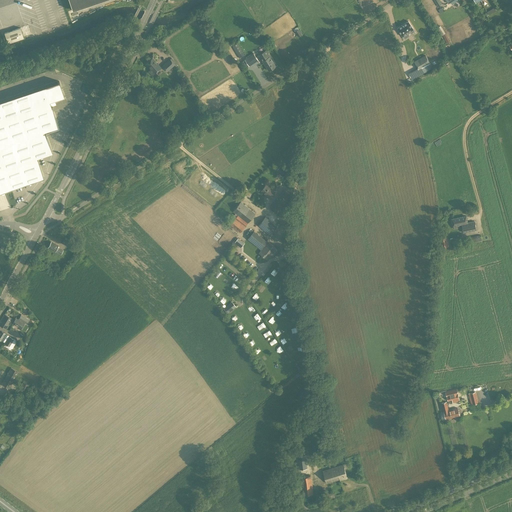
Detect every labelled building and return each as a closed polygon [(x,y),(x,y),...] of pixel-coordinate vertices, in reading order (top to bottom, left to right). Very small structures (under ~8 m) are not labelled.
[(68,0),(72,10),(101,0),(68,0)] [(408,21),(397,28),(402,36),(403,36),(405,39),(408,36),(407,34),(410,31),(412,35),(415,33),(413,29),(408,21)] [(8,43),(23,38),(20,28),(4,33),(8,43)] [(269,71),(276,66),(266,51),(259,55),(269,71)] [(249,67),(258,61),(254,54),(245,59),(249,67)] [(422,69),(431,64),(425,55),(417,60),(422,69)] [(145,64),(150,70),(148,72),(152,76),(160,68),(152,58),(145,64)] [(162,66),(167,72),(174,65),(175,67),(177,65),(175,63),(176,63),(171,58),(170,59),(169,59),(162,66)] [(0,191),(43,177),(37,157),(52,151),(45,131),(58,127),(49,100),(64,96),(59,81),(0,100),(0,191)] [(270,199),(274,194),(272,192),(273,190),(265,184),(260,190),(267,195),(266,196),(270,199)] [(276,213),(283,204),(286,201),(285,199),(289,194),(284,190),(270,208),(276,213)] [(255,213),(244,204),(241,202),(234,212),(238,215),(230,225),(240,233),(255,213)] [(467,223),(466,216),(452,219),(453,226),(454,229),(460,228),(459,225),(462,224),(463,233),(476,230),(474,221),(467,223)] [(270,235),(277,227),(265,217),(258,225),(270,235)] [(261,249),(267,241),(254,231),(247,239),(261,249)] [(473,243),(482,242),(480,235),(471,237),(473,243)] [(69,247),(73,242),(65,237),(62,243),(69,247)] [(234,243),(240,248),(245,243),(239,237),(234,243)] [(260,249),(270,257),(277,249),(267,241),(261,249),(260,249)] [(61,255),(63,251),(57,247),(58,245),(51,242),(48,247),(61,255)] [(228,313),(237,306),(231,300),(223,308),(228,313)] [(12,321),(13,322),(15,320),(13,319),(5,314),(0,321),(0,325),(6,329),(9,325),(10,325),(12,321)] [(21,329),(25,322),(21,320),(20,321),(16,318),(15,320),(13,322),(18,325),(17,326),(21,329)] [(5,343),(4,344),(8,346),(7,348),(10,350),(11,348),(12,348),(17,341),(9,336),(6,342),(5,343)] [(20,379),(16,377),(19,372),(11,367),(2,385),(9,389),(12,384),(16,386),(20,379)] [(25,396),(30,385),(22,382),(17,393),(25,396)] [(445,417),(445,419),(459,415),(457,408),(448,411),(447,404),(450,403),(450,400),(459,398),(456,389),(446,392),(448,401),(449,402),(446,402),(442,403),(444,413),(440,414),(441,418),(445,417)] [(478,403),(475,392),(468,393),(471,405),(478,403)] [(323,471),(327,483),(339,480),(340,481),(347,478),(343,465),(323,471)] [(313,494),(311,475),(298,477),(300,495),(313,494)]
